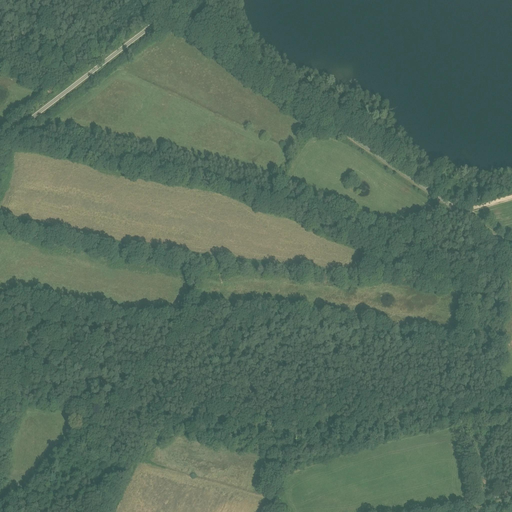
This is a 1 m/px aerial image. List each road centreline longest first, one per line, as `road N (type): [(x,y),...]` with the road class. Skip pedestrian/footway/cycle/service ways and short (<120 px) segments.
road 1 (unclassified): [(511,249),(173,9)]
road 2 (unclassified): [(0,139),(173,9)]
